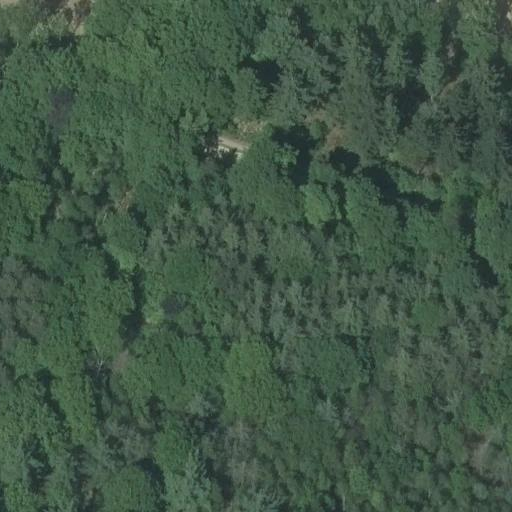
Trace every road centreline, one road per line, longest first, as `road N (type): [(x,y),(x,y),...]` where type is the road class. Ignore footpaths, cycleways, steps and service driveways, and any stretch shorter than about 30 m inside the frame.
road 1 (unclassified): [(511,255),(224,140),(0,64)]
road 2 (track): [(511,55),(346,0)]
